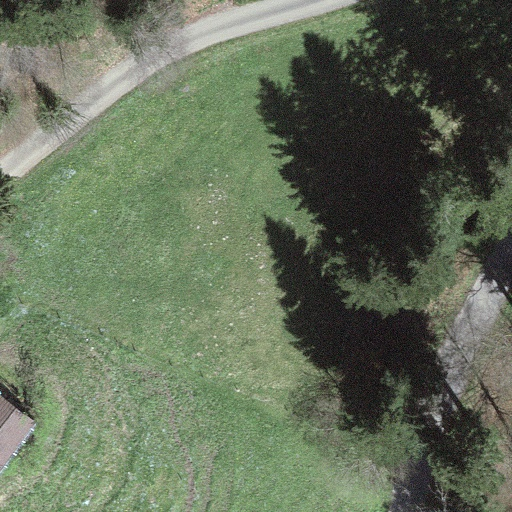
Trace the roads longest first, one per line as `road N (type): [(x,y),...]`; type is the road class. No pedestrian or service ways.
road 1 (track): [(0,181),(93,103),(229,23),(318,0)]
road 2 (track): [(396,511),(415,419),(511,275)]
